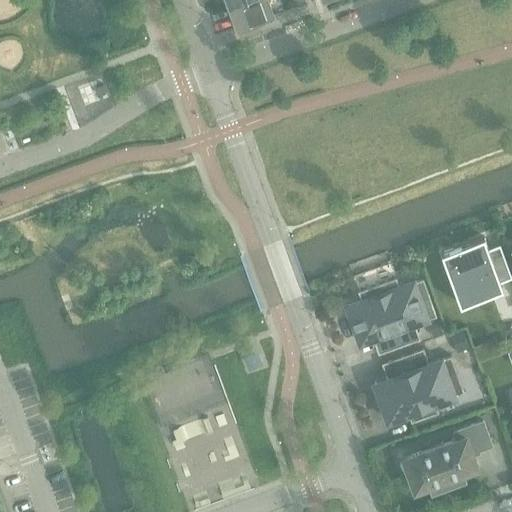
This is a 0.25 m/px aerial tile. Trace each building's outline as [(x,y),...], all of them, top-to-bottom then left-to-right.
[(237,28),(274,14),(268,0),(243,0),(229,5),(237,28)] [(102,84),(96,86),(99,96),(106,93),(102,84)] [(491,294),(490,290),(502,286),(500,282),(511,277),(511,276),(500,244),(488,248),(484,237),(471,242),(471,243),(461,247),(461,245),(441,252),(460,305),(491,294)] [(415,324),(437,316),(423,278),(399,287),(396,277),(358,291),(361,300),(347,305),(357,332),(368,328),(371,338),(370,338),(370,340),(373,338),(378,353),(420,338),(415,324)] [(434,337),(443,334),(437,317),(428,321),(434,337)] [(463,332),(452,336),(457,351),(468,347),(463,332)] [(443,335),(434,338),(437,346),(446,343),(443,335)] [(389,389),(378,393),(388,420),(408,413),(411,422),(439,412),(435,403),(457,395),(450,377),(458,374),(456,371),(451,355),(444,358),(441,358),(429,363),(423,348),(382,363),(387,377),(384,379),(385,380),(386,379),(389,389)] [(454,432),(457,439),(407,457),(406,457),(404,458),(405,460),(406,460),(415,486),(415,488),(417,487),(430,482),(432,489),(464,477),(461,471),(474,466),(476,466),(475,464),(471,453),(492,445),(483,421),(454,432)]
